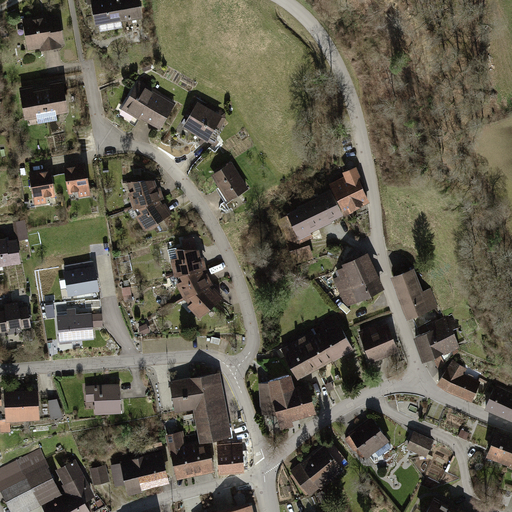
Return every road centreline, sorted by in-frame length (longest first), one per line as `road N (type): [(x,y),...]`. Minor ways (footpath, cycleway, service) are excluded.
road 1 (residential): [(232,372),(253,336),(228,255),(207,213),(168,168),(135,146),(102,140),(69,0)]
road 2 (residential): [(416,386),(378,248),(352,99),(331,49),(282,0)]
road 3 (residential): [(232,372),(207,356),(0,371)]
road 4 (residential): [(493,511),(470,495),(453,442),(370,395)]
road 5 (residential): [(126,510),(265,466)]
road 6 (residential): [(265,466),(306,430),(370,395)]
